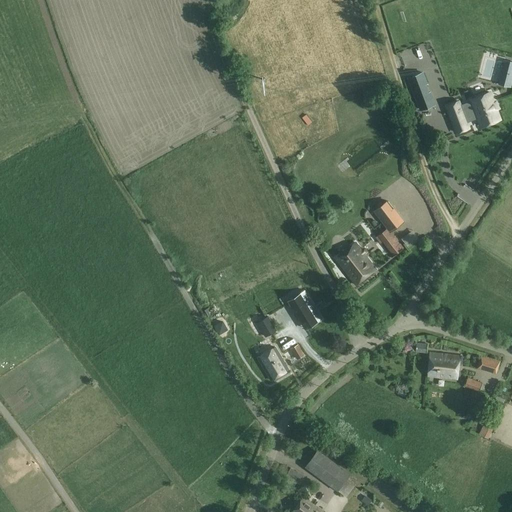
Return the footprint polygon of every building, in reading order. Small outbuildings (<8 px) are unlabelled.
[(422,17),(416,21),(421,29),(427,25),(422,17)] [(438,57),(444,69),(451,65),(445,54),(438,57)] [(511,62),(505,60),(499,84),(511,87),(511,82),(511,62)] [(423,72),(409,77),(421,109),(435,104),(430,91),(429,92),(426,84),(428,84),(423,72)] [(459,101),(447,106),(451,115),(458,112),(460,115),(464,114),(466,119),(476,116),(477,119),(480,126),(501,119),(497,109),(499,108),(496,101),(494,102),(490,92),(470,99),(471,101),(472,104),(462,108),(461,105),(459,101)] [(458,112),(451,115),(457,132),(469,128),(466,119),(464,114),(460,115),(458,112)] [(511,131),(504,125),(500,131),(509,137),(511,132),(511,131)] [(468,172),(482,158),(467,142),(459,150),(458,148),(451,154),(468,172)] [(388,201),(375,211),(388,228),(390,231),(403,221),(388,201)] [(388,228),(375,237),(380,244),(383,242),(394,256),(404,248),(390,231),(388,228)] [(335,259),(346,272),(356,284),(375,269),(365,256),(355,243),(335,259)] [(304,292),(289,301),(300,320),(302,319),(307,328),(321,319),(304,292)] [(256,324),(263,336),(273,331),(265,318),(256,324)] [(413,347),(413,351),(415,351),(415,352),(426,353),(427,344),(416,343),(416,347),(413,347)] [(297,359),(304,355),(298,344),(291,349),(297,359)] [(271,380),(288,370),(275,347),(257,358),(271,380)] [(457,379),(459,356),(430,353),(428,376),(457,379)] [(496,373),(500,361),(480,355),(477,368),(496,373)] [(478,392),(482,383),(468,378),(465,387),(478,392)] [(480,435),(488,438),(493,426),(485,423),(480,435)] [(305,467),(338,491),(346,497),(358,479),(350,474),(317,450),(305,467)] [(286,477),(296,483),(299,484),(304,475),(297,472),(298,471),(290,468),(286,477)] [(322,511),(303,498),(292,511),(322,511)] [(340,498),(337,502),(345,508),(348,504),(340,498)]
